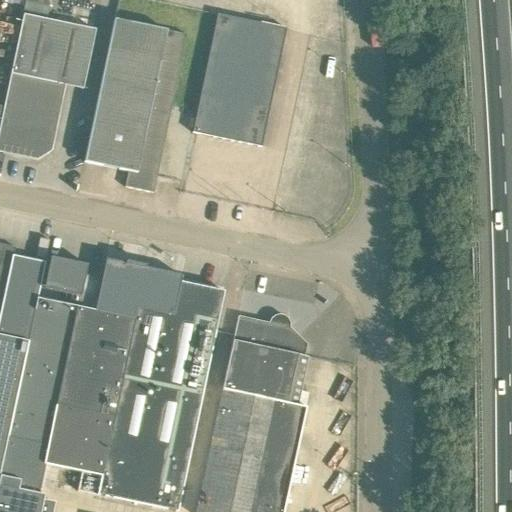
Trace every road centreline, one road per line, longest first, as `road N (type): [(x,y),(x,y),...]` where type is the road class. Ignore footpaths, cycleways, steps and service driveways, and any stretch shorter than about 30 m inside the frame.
road 1 (motorway): [(494,0),(509,245),(509,511)]
road 2 (unclassified): [(372,273),(0,197)]
road 3 (unclassified): [(372,273),(360,0)]
road 4 (unclassified): [(373,511),(372,273)]
